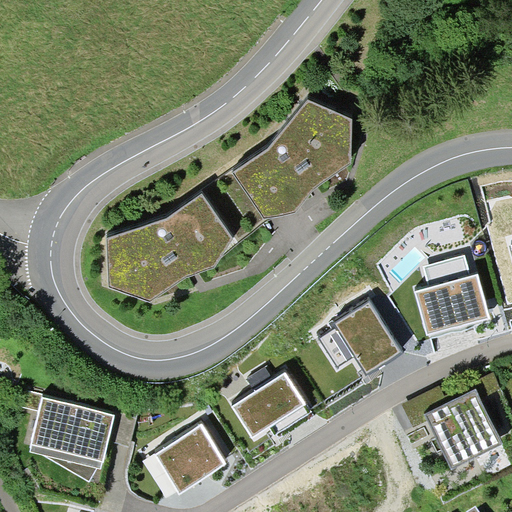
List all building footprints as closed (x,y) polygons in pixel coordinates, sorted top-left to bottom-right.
[(165,219),(106,238),(108,286),(149,302),(187,275),(214,267),(220,259),(239,241),(272,218),(282,216),(296,213),(303,201),(313,197),(310,192),(314,187),(351,162),(353,119),(308,99),(269,146),(233,171),(232,169),(201,191),(203,192),(165,219)] [(471,275),(466,255),(423,266),(429,287),(414,291),(426,335),(490,318),(478,273),(471,275)] [(337,327),(319,339),(338,368),(356,357),(367,375),(402,353),(369,302),(335,324),(337,327)] [(256,391),(274,379),(265,366),(247,378),(256,391)] [(306,403),(286,372),(274,379),(256,391),(232,406),(252,438),(270,428),(306,403)] [(468,383),(471,391),(476,389),(480,399),(501,389),(493,372),(468,383)] [(448,402),(439,386),(402,404),(414,427),(427,420),(424,414),(448,402)] [(448,402),(424,414),(427,420),(452,469),(503,444),(480,399),(476,389),(471,391),(448,402)] [(115,414),(44,397),(30,452),(46,455),(97,468),(101,469),(108,441),(115,414)] [(311,411),(306,403),(270,428),(275,435),(311,411)] [(116,407),(115,414),(108,441),(130,446),(138,413),(116,407)] [(202,424),(154,454),(180,494),(228,464),(202,424)] [(90,482),(97,468),(46,455),(90,482)]
